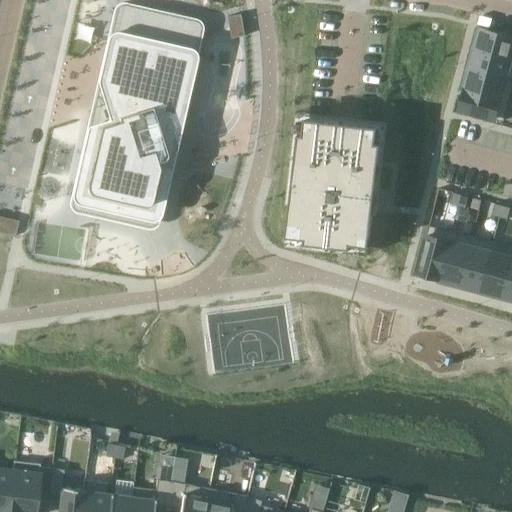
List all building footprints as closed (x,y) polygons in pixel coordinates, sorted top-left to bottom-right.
[(72,197),(72,198),(72,200),(72,201),(73,202),(73,203),(74,204),(75,205),(77,206),(78,206),(149,223),(150,223),(151,223),(153,222),(154,222),(155,221),(156,220),(157,219),(158,218),(158,216),(170,163),(160,128),(180,121),(202,29),(202,27),(202,26),(201,25),(201,23),(200,22),(199,21),(198,20),(197,20),(196,19),(125,3),(123,3),(122,3),(121,3),(119,4),(118,4),(117,5),(116,6),(116,8),(115,9),(99,81),(106,110),(91,115),(72,197)] [(242,14),(228,16),(232,38),(246,35),(242,14)] [(511,36),(482,29),(476,49),(511,58),(511,36)] [(511,58),(476,49),(471,69),(511,80),(511,58)] [(511,80),(471,69),(466,89),(510,100),(511,91),(511,80)] [(466,89),(460,110),(504,121),(510,100),(466,89)] [(291,203),(287,235),(305,238),(305,243),(327,245),(327,249),(328,249),(328,245),(351,248),(351,243),(371,245),(375,212),(379,213),(379,212),(370,211),(372,190),(377,191),(380,168),(384,168),(384,167),(380,167),(383,142),(378,142),(380,126),(355,123),(355,119),(354,119),(354,123),(333,120),(333,116),(332,116),(332,120),(307,117),(305,133),(300,132),(297,157),(292,156),(292,157),(296,158),(294,181),(299,181),(296,202),(287,201),(287,202),(291,203)] [(454,192),(450,204),(458,206),(461,195),(454,192)] [(461,195),(458,206),(466,208),(469,197),(461,195)] [(474,198),(471,208),(479,210),(481,200),(474,198)] [(496,204),(492,215),(500,217),(503,206),(496,204)] [(503,206),(500,217),(508,219),(511,208),(503,206)] [(0,216),(0,232),(15,236),(19,220),(0,216)] [(430,225),(418,272),(439,278),(452,231),(430,225)] [(452,231),(439,278),(460,283),(473,237),(452,231)] [(473,237),(460,283),(481,289),(493,242),(473,237)] [(511,247),(493,242),(481,289),(502,294),(511,256),(511,247)] [(511,256),(502,294),(511,296),(511,256)] [(106,455),(114,457),(117,444),(108,443),(106,455)] [(125,446),(117,444),(114,457),(123,459),(125,446)] [(12,470),(7,511),(33,511),(36,493),(48,494),(51,468),(39,466),(40,464),(14,461),(12,470)] [(0,511),(7,511),(12,470),(0,468),(0,511)] [(80,511),(84,490),(83,489),(62,487),(64,470),(51,468),(48,494),(59,496),(57,511),(80,511)] [(132,486),(131,496),(132,496),(129,511),(152,511),(153,505),(166,507),(171,481),(156,479),(155,490),(132,486)] [(84,490),(80,511),(107,511),(110,494),(106,493),(107,483),(84,481),(83,489),(84,490)] [(204,511),(209,489),(171,481),(166,507),(179,509),(178,511),(204,511)] [(243,511),(247,497),(209,489),(204,511),(243,511)] [(131,496),(110,494),(107,511),(129,511),(132,496),(131,496)] [(261,501),(247,497),(243,511),(283,511),(284,511),(260,505),(261,501)]
